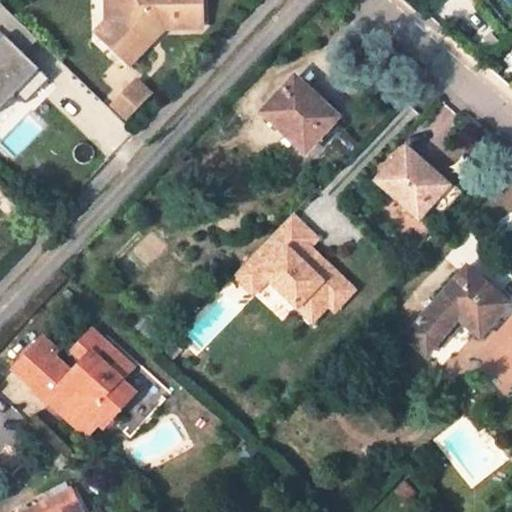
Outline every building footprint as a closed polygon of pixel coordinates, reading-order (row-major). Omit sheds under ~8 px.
[(104,0),(104,23),(94,35),(129,67),(152,42),(150,39),(154,36),(154,28),(205,25),(204,0),(104,0)] [(49,79),(6,37),(0,42),(0,107),(15,93),(24,104),(49,79)] [(123,117),(151,92),(138,77),(110,102),(123,117)] [(338,118),(296,80),(264,114),(306,153),(338,118)] [(459,193),(407,148),(376,181),(419,219),(429,209),(439,217),(459,193)] [(293,216),(249,262),(269,281),(313,324),(333,303),(339,309),(355,292),(310,249),(318,241),(293,216)] [(235,277),(254,296),(269,281),(249,262),(235,277)] [(509,304),(466,268),(408,334),(429,352),(448,331),(446,330),(456,319),(479,338),(509,304)] [(161,330),(147,316),(136,327),(150,341),(161,330)] [(123,361),(92,335),(75,354),(80,359),(68,371),(54,358),(58,354),(44,342),(12,377),(35,398),(32,400),(45,413),(58,399),(67,407),(56,419),(83,444),(105,420),(111,425),(131,402),(116,388),(122,382),(112,373),(123,361)] [(164,355),(173,363),(183,353),(174,344),(164,355)] [(122,382),(133,371),(123,361),(112,373),(122,382)] [(131,402),(136,396),(122,382),(116,388),(131,402)] [(78,511),(68,493),(31,511),(78,511)]
